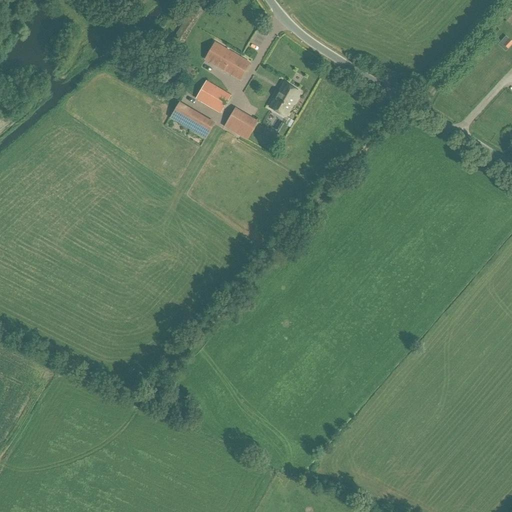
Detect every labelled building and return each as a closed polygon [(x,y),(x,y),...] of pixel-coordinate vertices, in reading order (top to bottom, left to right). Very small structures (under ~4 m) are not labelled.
[(197,2),(174,37),(184,44),(206,8),(197,2)] [(216,43),(206,60),(240,80),(250,63),(216,43)] [(207,82),(196,99),(221,113),(231,96),(207,82)] [(285,84),(270,108),(286,117),(300,93),(285,84)] [(186,113),(178,108),(171,119),(180,124),(186,113)] [(235,110),(225,127),(236,134),(247,117),(235,110)]
